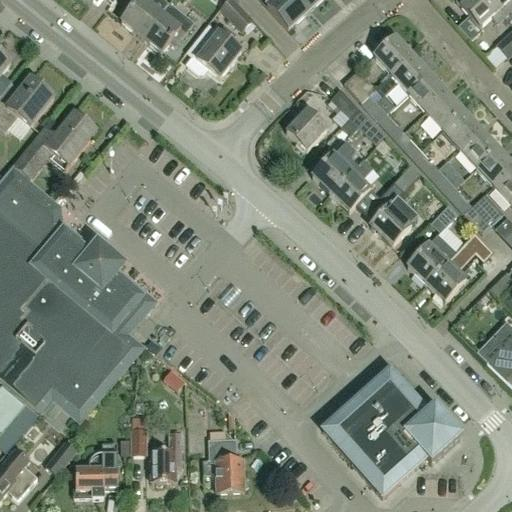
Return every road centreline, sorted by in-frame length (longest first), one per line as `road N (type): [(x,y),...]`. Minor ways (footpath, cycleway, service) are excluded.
road 1 (secondary): [(511,443),(392,320),(218,163)]
road 2 (secondary): [(218,163),(14,0)]
road 3 (residential): [(218,163),(267,102),(388,0)]
road 4 (residential): [(511,112),(409,0)]
